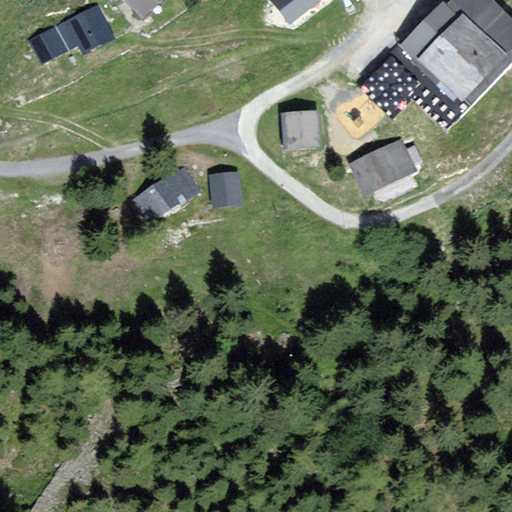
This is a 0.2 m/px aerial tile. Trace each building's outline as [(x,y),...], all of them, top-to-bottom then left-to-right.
[(158,0),(130,0),(144,14),(158,0)] [(315,0),(274,0),(291,20),(315,0)] [(420,58),(470,104),(508,64),(511,59),(511,19),(491,0),(454,0),(448,8),(444,4),(405,44),(420,58)] [(113,36),(97,6),(69,21),(32,40),(43,61),(79,42),(84,51),(113,36)] [(318,113),(284,116),(287,146),(321,143),(318,113)] [(400,142),(355,163),(368,192),(414,170),(400,142)] [(197,192),(186,172),(140,198),(151,218),(197,192)] [(236,173),(212,176),(216,205),(240,201),(236,173)]
